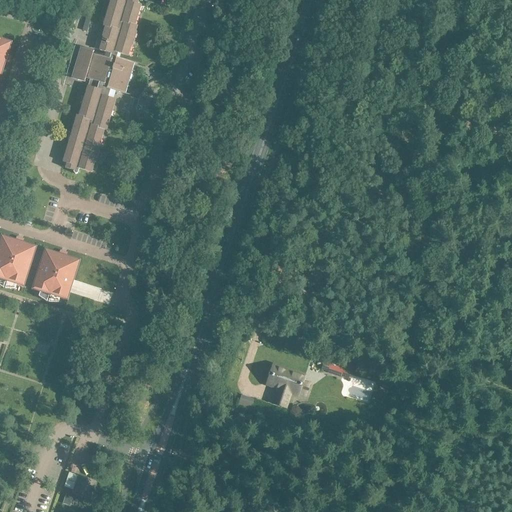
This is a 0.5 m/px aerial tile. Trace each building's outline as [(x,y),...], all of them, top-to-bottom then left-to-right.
[(82,177),(85,178),(95,181),(93,187),(110,192),(115,174),(99,169),(97,175),(79,170),(91,173),(94,163),(96,164),(99,151),(98,150),(104,131),(106,132),(112,110),(114,102),(115,100),(113,100),(115,92),(123,94),(132,63),(126,61),(130,47),(132,47),(136,33),(135,32),(136,26),(134,26),(140,6),(137,5),(138,1),(134,0),(144,0),(144,2),(160,7),(162,0),(110,0),(103,26),(104,27),(103,30),(99,29),(96,40),(102,41),(99,51),(105,53),(104,58),(93,55),(94,51),(80,48),(71,79),(84,82),(85,80),(89,81),(78,117),(77,116),(69,141),(63,163),(67,164),(65,169),(74,172),(74,174),(75,175),(78,174),(77,176),(82,177)] [(0,78),(5,62),(7,63),(9,58),(7,57),(11,45),(0,41),(0,78)] [(2,238),(0,245),(0,279),(1,280),(2,277),(7,278),(5,284),(7,284),(9,279),(13,280),(13,283),(23,287),(35,249),(21,244),(22,242),(17,241),(16,243),(2,238)] [(46,252),(34,290),(45,293),(46,291),(50,292),(49,297),(51,298),(52,293),(57,294),(56,297),(67,300),(79,262),(65,258),(66,256),(61,254),(60,256),(46,252)] [(351,371),(330,364),(328,370),(348,377),(351,371)] [(272,367),(267,384),(278,388),(273,402),(286,406),(291,392),(305,397),(309,384),(303,382),(304,377),(272,367)] [(342,382),(338,399),(364,404),(368,384),(345,379),(346,376),(323,371),(322,377),(342,382)] [(369,431),(367,437),(375,440),(377,434),(369,431)] [(96,483),(78,477),(71,499),(62,496),(56,511),(71,511),(77,496),(90,501),(96,483)]
